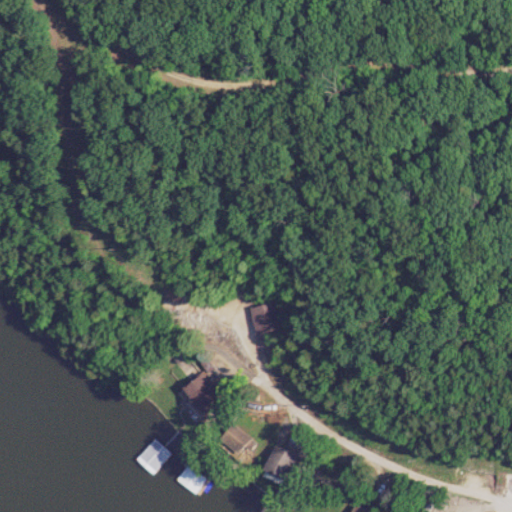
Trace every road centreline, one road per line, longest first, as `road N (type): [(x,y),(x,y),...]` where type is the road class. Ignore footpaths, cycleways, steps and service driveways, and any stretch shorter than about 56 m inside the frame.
road 1 (track): [(511,69),(496,75),(420,60),(357,62),(259,82),(212,77),(137,42),(83,0)]
road 2 (residential): [(222,359),(404,471),(511,498)]
